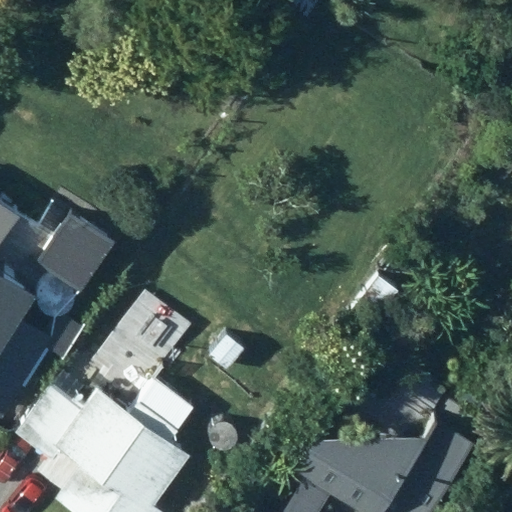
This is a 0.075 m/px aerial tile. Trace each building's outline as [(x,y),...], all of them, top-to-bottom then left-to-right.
[(304,0),(279,0),(299,10),(304,0)] [(11,192),(0,184),(0,296),(69,193),(28,166),(11,192)] [(56,234),(74,242),(83,220),(65,212),(56,234)] [(404,289),(377,268),(344,310),(372,331),(404,289)] [(225,316),(206,342),(227,358),(246,331),(225,316)] [(107,511),(145,511),(161,490),(150,480),(186,432),(97,365),(80,389),(53,367),(18,414),(52,440),(63,425),(82,440),(57,474),(107,511)] [(355,511),(295,475),(272,511),(355,511)]
